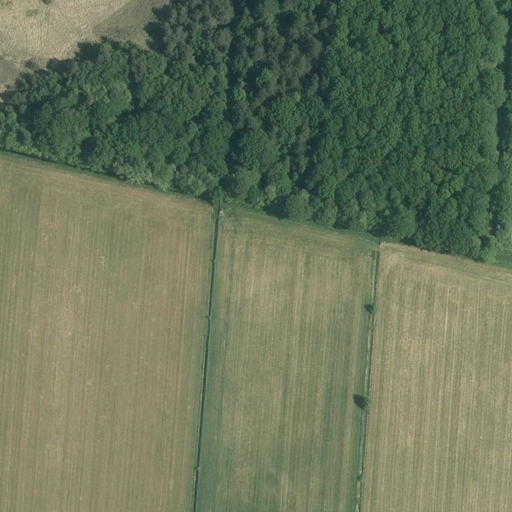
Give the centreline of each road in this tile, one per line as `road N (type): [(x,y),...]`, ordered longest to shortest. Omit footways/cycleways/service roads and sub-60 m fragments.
road 1 (track): [(484,232),(293,188),(248,163),(226,83),(230,0)]
road 2 (track): [(504,0),(484,232)]
